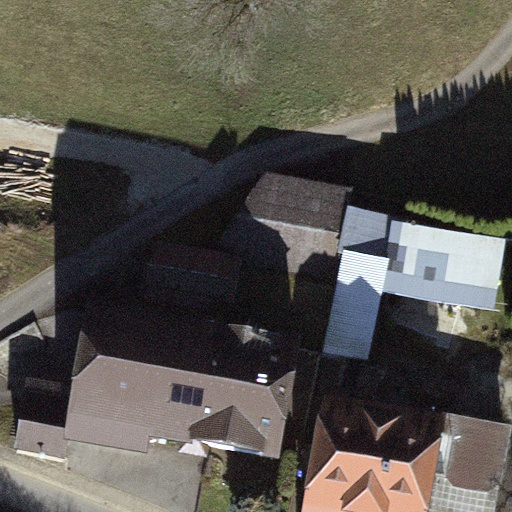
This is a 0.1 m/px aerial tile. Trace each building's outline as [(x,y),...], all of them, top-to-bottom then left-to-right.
[(355,203),(270,183),(220,254),(339,278),(355,203)] [(380,365),(387,304),(505,319),(511,260),(511,243),(353,224),(336,359),(380,365)] [(246,269),(164,255),(156,304),(238,318),(246,269)] [(319,344),(108,303),(89,400),(43,391),(31,453),(82,463),(86,442),(163,457),(166,439),(296,464),(319,344)] [(511,432),(347,400),(324,511),(459,511),(464,490),(511,499),(511,432)]
